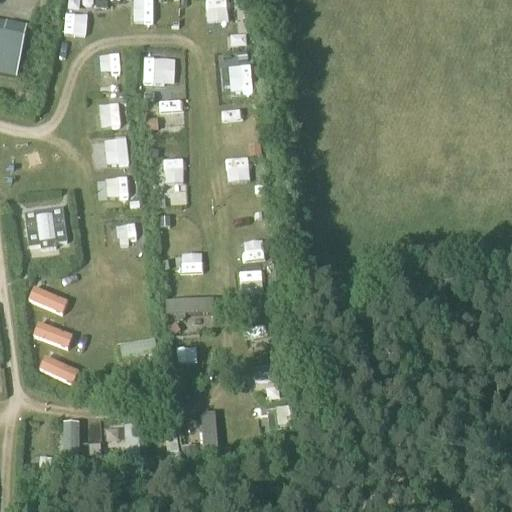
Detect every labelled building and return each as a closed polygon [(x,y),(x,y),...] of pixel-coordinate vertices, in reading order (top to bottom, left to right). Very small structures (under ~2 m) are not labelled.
[(108,4),(98,3),(98,13),(108,14),(108,4)] [(150,34),(161,33),(159,6),(148,7),(150,34)] [(90,42),(93,22),(72,19),(69,39),(90,42)] [(0,76),(18,81),(28,29),(0,23),(0,76)] [(105,81),(124,82),(124,61),(105,60),(105,81)] [(163,126),(184,126),(185,100),(163,99),(163,126)] [(244,109),(245,122),(257,121),(256,108),(244,109)] [(106,114),(107,140),(128,138),(126,112),(106,114)] [(148,137),(157,137),(156,125),(147,125),(148,137)] [(260,161),(259,149),(250,150),(250,161),(251,162),(260,161)] [(107,173),(138,172),(137,156),(107,156),(107,173)] [(257,171),(235,172),(236,188),(258,186),(257,171)] [(174,205),(195,205),(195,182),(175,181),(174,205)] [(120,190),(121,213),(141,212),(141,189),(120,190)] [(254,191),(255,199),(263,198),(263,190),(254,191)] [(262,234),(261,212),(246,212),(247,235),(262,234)] [(62,214),(25,219),(29,252),(41,250),(41,254),(56,252),(56,249),(67,247),(62,214)] [(178,252),(200,251),(199,229),(178,230),(178,252)] [(254,279),(268,278),(266,254),(252,255),(254,279)] [(127,298),(150,297),(148,274),(125,275),(127,298)] [(30,304),(64,318),(69,306),(35,291),(30,304)] [(252,295),(256,318),(277,315),(273,291),(252,295)] [(169,305),(170,321),(214,319),(213,303),(169,305)] [(125,315),(126,336),(146,335),(145,314),(125,315)] [(35,340),(69,353),(74,340),(40,327),(35,340)] [(181,337),(175,328),(167,334),(172,342),(181,337)] [(280,328),(271,331),(274,339),(282,337),(280,328)] [(258,359),(275,355),(271,343),(255,347),(258,359)] [(122,350),(124,362),(160,356),(158,344),(122,350)] [(182,344),(182,364),(192,364),(191,344),(182,344)] [(41,373),(74,388),(80,376),(47,361),(41,373)] [(263,370),(265,382),(294,378),(292,366),(263,370)] [(294,405),(293,393),(285,394),(286,406),(294,405)] [(280,409),(282,422),(295,420),(292,406),(280,409)] [(202,419),(206,462),(220,461),(217,418),(202,419)] [(282,425),(283,448),(297,448),(296,425),(282,425)] [(165,429),(169,456),(181,454),(176,427),(165,429)] [(126,430),(128,466),(142,465),(140,429),(126,430)] [(50,447),(53,475),(67,474),(64,445),(50,447)] [(271,447),(259,448),(260,454),(261,460),(272,459),(272,457),(271,447)] [(247,450),(248,461),(258,460),(257,449),(247,450)] [(193,451),(183,452),(184,463),(194,462),(193,451)] [(116,471),(115,460),(105,461),(106,472),(116,471)]
